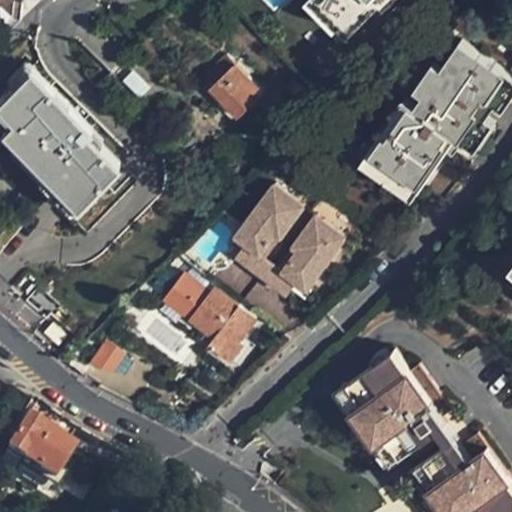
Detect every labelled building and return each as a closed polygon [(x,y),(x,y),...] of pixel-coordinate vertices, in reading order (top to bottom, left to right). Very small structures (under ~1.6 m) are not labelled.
[(465,141),(509,77),(455,39),(411,103),(401,97),(366,147),(421,185),(455,136),(465,141)] [(83,200),(122,161),(90,129),(95,125),(34,62),(0,95),(0,100),(17,117),(9,125),(83,200)] [(214,85),(241,113),(264,92),(238,63),(214,85)] [(307,287),(348,240),(279,181),(238,230),(249,239),(238,252),(287,293),(298,280),(307,287)] [(257,320),(240,305),(213,284),(207,291),(184,273),(164,297),(191,319),(188,324),(229,355),(257,320)] [(390,349),(372,330),(331,368),(349,387),(345,391),(372,419),(376,416),(393,434),(419,409),(434,396),(428,389),(390,349)] [(108,374),(123,353),(107,340),(92,362),(108,374)] [(398,342),(390,349),(428,389),(436,381),(398,342)] [(349,387),(331,368),(314,384),(332,403),(329,406),(356,435),(359,432),(376,450),(393,434),(376,416),(372,419),(345,391),(349,387)] [(0,406),(2,407),(12,390),(0,382),(0,406)] [(443,406),(434,396),(419,409),(429,419),(443,406)] [(476,415),(463,402),(451,414),(463,427),(476,415)] [(451,414),(443,406),(429,419),(416,432),(436,453),(433,455),(460,483),(462,481),(480,500),(511,469),(511,454),(476,415),(463,427),(451,414)] [(52,483),(76,451),(27,417),(5,449),(52,483)] [(436,453),(416,432),(399,447),(420,468),(411,476),(437,504),(446,496),(460,511),(466,511),(480,500),(462,481),(460,483),(433,455),(436,453)]
